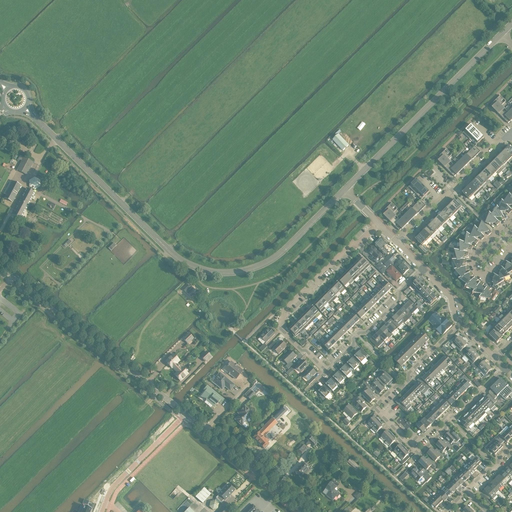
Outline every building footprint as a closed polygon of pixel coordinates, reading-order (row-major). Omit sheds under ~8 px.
[(500,96),(491,105),(493,108),(492,108),(493,108),(495,110),(500,105),(501,106),(503,104),(501,102),(503,100),(500,96)] [(500,105),(495,110),(497,112),(497,113),(497,112),(499,115),(502,112),(505,110),(502,107),(501,106),(500,105)] [(502,112),(499,115),(502,118),(508,124),(510,122),(511,122),(511,120),(511,119),(508,115),(509,114),(508,113),(507,112),(505,114),(502,112)] [(470,139),(477,132),(471,126),(463,133),(470,139)] [(476,146),(484,139),(477,132),(470,139),(476,146)] [(343,151),(349,146),(338,135),(333,140),(343,151)] [(469,153),(466,155),(472,161),(474,158),(481,152),(477,148),(475,146),(469,153)] [(446,150),(437,159),(439,161),(439,162),(441,164),(446,158),(448,159),(450,157),(447,155),(449,153),(446,150)] [(511,160),(511,158),(504,151),(504,150),(502,152),(502,153),(500,155),(504,158),(508,162),(509,163),(511,160)] [(504,158),(500,155),(500,154),(498,157),(496,159),(503,166),(508,162),(504,158)] [(464,157),(462,159),(468,165),(470,163),(472,161),(466,155),(464,157)] [(17,170),(27,175),(33,163),(24,158),(17,170)] [(446,158),(441,164),(443,166),(445,168),(448,165),(451,162),(449,160),(448,159),(446,158)] [(460,161),(458,164),(463,169),(465,167),(466,167),(467,165),(468,165),(462,159),(460,161)] [(502,172),(506,168),(503,166),(496,159),(493,163),(502,172)] [(498,175),(502,172),(493,163),(489,166),(496,173),(498,175)] [(448,165),(445,168),(449,171),(454,177),(456,175),(457,176),(457,175),(459,173),(459,174),(459,173),(454,168),(455,167),(454,166),(453,164),(450,167),(448,165)] [(455,167),(454,168),(459,173),(461,171),(463,169),(458,164),(456,166),(455,167)] [(493,177),(496,173),(489,166),(486,170),(493,177)] [(489,180),(493,177),(486,170),(482,173),(489,180)] [(485,184),(489,180),(482,173),(478,177),(485,184)] [(482,188),(485,184),(478,177),(475,181),(482,188)] [(415,193),(422,186),(416,180),(409,187),(415,193)] [(470,184),(471,185),(478,192),(479,193),(483,189),(482,188),(475,181),(473,182),(470,184)] [(4,199),(12,203),(21,186),(13,182),(4,199)] [(478,192),(471,185),(469,186),(466,188),(467,189),(474,196),(475,197),(479,193),(478,192)] [(422,200),(429,193),(422,186),(415,193),(422,200)] [(22,219),(35,194),(27,189),(13,215),(22,219)] [(469,200),(474,196),(467,189),(462,193),(463,193),(461,195),(465,200),(467,198),(469,200)] [(462,207),(464,205),(458,200),(456,201),(454,200),(452,202),(450,204),(458,212),(462,207)] [(504,203),(502,201),(501,200),(502,201),(499,210),(501,212),(502,215),(506,211),(509,214),(511,211),(511,210),(508,207),(507,206),(504,203)] [(415,206),(412,209),(417,215),(421,212),(426,206),(422,203),(420,201),(415,206)] [(408,202),(400,210),(402,212),(410,204),(408,202)] [(392,204),(383,213),(385,215),(384,216),(386,218),(392,212),(393,214),(395,211),(393,209),(395,207),(392,204)] [(458,212),(450,204),(448,206),(446,208),(454,216),(458,212)] [(499,210),(497,207),(497,206),(497,208),(492,216),(494,218),(496,219),(499,217),(502,221),(505,219),(502,215),(501,212),(499,210)] [(454,216),(446,208),(444,210),(442,212),(442,213),(449,220),(450,220),(454,216)] [(410,211),(407,214),(413,219),(415,217),(417,215),(412,209),(410,211)] [(392,212),(386,218),(388,220),(391,222),(394,219),(396,217),(394,215),(393,214),(392,212)] [(446,223),(449,220),(442,213),(439,216),(446,223)] [(492,216),(490,213),(489,213),(490,214),(487,222),(486,221),(490,226),(490,225),(489,225),(492,224),(494,223),(497,226),(500,223),(496,219),(494,218),(492,216)] [(405,216),(403,218),(409,223),(411,221),(413,219),(407,214),(405,216)] [(442,227),(446,223),(439,216),(435,220),(442,227)] [(400,221),(399,222),(405,228),(407,226),(407,225),(409,223),(409,224),(409,223),(403,218),(401,220),(400,221)] [(394,219),(391,222),(394,226),(400,231),(401,230),(402,229),(402,230),(403,230),(402,230),(404,228),(405,228),(399,222),(400,221),(400,220),(398,219),(396,221),(394,219)] [(435,220),(432,224),(439,231),(441,233),(445,230),(442,227),(435,220)] [(489,236),(492,233),(481,222),(482,223),(479,231),(481,234),(482,235),(486,232),(489,236)] [(435,234),(439,231),(432,224),(428,227),(435,234)] [(479,231),(475,227),(474,226),(474,227),(475,228),(471,237),(474,239),(474,238),(476,240),(479,237),(482,240),(485,238),(482,235),(481,234),(479,231)] [(431,238),(435,234),(428,227),(426,229),(424,231),(431,238)] [(427,242),(431,238),(424,231),(422,233),(419,235),(420,235),(427,242)] [(471,237),(467,234),(466,233),(467,234),(465,244),(468,245),(470,246),(473,242),(476,245),(479,242),(476,240),(474,238),(474,239),(471,237)] [(425,244),(427,242),(420,235),(415,239),(418,242),(420,244),(421,245),(419,247),(425,254),(428,251),(425,244)] [(382,241),(376,247),(385,256),(391,251),(382,241)] [(465,244),(460,241),(459,241),(460,242),(460,251),(460,252),(464,252),(466,252),(467,249),(471,250),(473,247),(470,246),(468,245),(465,244)] [(384,258),(373,247),(367,253),(378,264),(384,258)] [(460,251),(454,251),(453,250),(453,251),(455,251),(457,260),(461,260),(463,260),(463,256),(468,257),(469,253),(466,252),(464,252),(460,252),(460,251)] [(389,261),(388,262),(391,265),(392,264),(393,266),(397,262),(395,261),(396,260),(393,257),(389,261)] [(370,266),(368,264),(362,258),(358,262),(366,270),(370,266)] [(401,260),(395,266),(404,276),(410,270),(401,260)] [(461,269),(462,268),(462,264),(467,264),(467,260),(463,260),(461,260),(457,260),(451,261),(453,261),(457,269),(457,270),(461,269)] [(511,265),(510,264),(509,263),(505,261),(503,265),(507,267),(505,271),(506,272),(509,274),(511,272),(511,265),(511,266),(511,265)] [(362,273),(366,270),(358,262),(354,266),(362,273)] [(358,277),(362,273),(354,266),(350,269),(358,277)] [(393,266),(387,272),(397,282),(403,277),(393,266)] [(464,276),(466,275),(465,271),(469,270),(468,266),(462,268),(461,269),(457,270),(457,269),(453,271),(454,271),(455,271),(461,278),(464,276)] [(506,272),(505,271),(501,267),(498,269),(501,273),(497,277),(500,278),(499,278),(502,280),(510,277),(511,278),(511,277),(509,274),(506,272)] [(354,281),(358,277),(350,269),(346,273),(354,281)] [(470,283),(471,282),(469,278),(473,276),(471,272),(466,275),(464,276),(461,278),(458,280),(460,279),(467,285),(470,283)] [(350,285),(354,281),(346,273),(343,277),(349,283),(350,285)] [(497,290),(499,288),(498,287),(497,286),(504,281),(506,282),(502,280),(499,278),(500,278),(497,277),(493,274),(491,277),(495,279),(493,281),(494,284),(493,284),(494,285),(492,287),(497,290)] [(345,287),(349,283),(343,277),(339,281),(345,287)] [(388,292),(392,288),(386,282),(381,277),(378,279),(383,284),(382,286),(388,292)] [(477,288),(478,286),(475,283),(478,280),(476,277),(471,282),(470,283),(467,285),(464,288),(465,288),(466,287),(475,291),(477,288)] [(416,289),(422,283),(418,279),(410,287),(414,291),(416,289)] [(341,294),(345,290),(337,282),(333,286),(339,292),(340,292),(341,294)] [(484,292),(485,290),(481,288),(484,284),(481,282),(478,286),(477,288),(475,291),(472,294),(472,295),(473,293),(482,295),(484,292)] [(419,293),(426,287),(422,283),(416,289),(419,293)] [(190,285),(184,291),(191,298),(197,292),(190,285)] [(336,296),(339,292),(333,286),(330,290),(336,296)] [(384,296),(388,292),(382,286),(378,290),(384,296)] [(421,299),(422,298),(429,291),(426,287),(419,293),(418,295),(421,299)] [(480,298),(489,300),(488,300),(488,301),(492,296),(491,296),(491,297),(490,294),(489,292),(491,289),(488,287),(485,290),(484,292),(482,295),(479,299),(480,298)] [(337,298),(336,296),(330,290),(326,294),(333,302),(337,298)] [(380,300),(384,296),(378,290),(374,293),(380,300)] [(497,295),(497,296),(499,293),(495,290),(493,293),(495,294),(491,300),(493,301),(497,295)] [(426,302),(427,301),(433,295),(429,291),(422,298),(426,302)] [(376,304),(380,300),(374,293),(370,297),(376,304)] [(328,304),(330,305),(333,302),(326,294),(322,298),(328,304)] [(431,305),(437,299),(433,295),(427,301),(431,305)] [(373,307),(376,304),(370,297),(366,301),(373,307)] [(324,308),(324,307),(328,304),(322,298),(318,301),(324,308)] [(326,309),(324,307),(324,308),(318,301),(314,305),(322,313),(326,309)] [(369,311),(373,307),(366,301),(362,305),(369,311)] [(418,309),(414,305),(410,301),(407,303),(408,304),(404,307),(413,316),(412,315),(418,309)] [(365,315),(369,311),(362,305),(359,309),(365,315)] [(317,318),(321,315),(313,307),(309,311),(316,318),(317,318)] [(409,320),(413,316),(404,307),(400,311),(409,320)] [(361,319),(365,315),(359,309),(355,312),(361,319)] [(305,314),(313,322),(316,318),(309,311),(305,314)] [(405,324),(409,320),(400,311),(396,315),(405,324)] [(443,318),(442,319),(436,313),(428,320),(429,321),(434,326),(433,327),(441,335),(442,334),(443,335),(452,326),(443,318)] [(301,318),(309,326),(313,322),(305,314),(301,318)] [(356,324),(360,320),(353,314),(349,318),(356,324)] [(405,324),(396,315),(393,318),(392,318),(390,320),(398,329),(404,323),(405,324)] [(510,329),(511,327),(511,324),(504,316),(500,320),(510,329)] [(297,322),(305,330),(309,326),(301,318),(297,322)] [(352,328),(356,324),(349,318),(346,321),(352,328)] [(392,334),(398,329),(390,320),(387,323),(388,323),(384,327),(393,336),(393,335),(392,334)] [(506,333),(510,329),(500,320),(497,323),(506,333)] [(348,332),(352,328),(346,321),(342,325),(348,332)] [(300,332),(301,333),(305,330),(297,322),(293,326),(300,332)] [(502,337),(506,333),(497,323),(493,327),(502,337)] [(344,335),(348,332),(342,325),(338,329),(344,335)] [(298,333),(300,332),(293,326),(289,330),(292,332),(291,333),(294,337),(299,334),(298,333)] [(389,339),(393,336),(384,327),(380,331),(389,339)] [(503,337),(502,337),(493,327),(489,331),(490,332),(488,334),(496,343),(497,343),(501,339),(503,337)] [(266,343),(275,335),(269,329),(260,337),(266,343)] [(340,339),(344,335),(338,329),(334,333),(340,339)] [(385,343),(389,339),(380,331),(377,334),(385,343)] [(336,343),(340,339),(334,333),(330,337),(336,343)] [(417,338),(427,349),(427,348),(429,348),(428,346),(426,343),(430,340),(423,333),(417,338)] [(187,344),(193,339),(189,334),(183,340),(187,344)] [(385,343),(377,334),(373,338),(373,337),(370,340),(378,348),(384,342),(385,343)] [(333,347),(336,343),(330,337),(326,340),(333,347)] [(457,348),(464,341),(460,337),(457,340),(456,339),(455,339),(454,339),(453,340),(452,341),(452,342),(452,343),(452,344),(457,348)] [(427,349),(417,338),(411,344),(418,351),(422,347),(424,350),(427,350),(427,349)] [(329,351),(333,347),(326,340),(322,344),(329,351)] [(279,355),(287,347),(281,341),(277,345),(274,342),(268,348),(272,351),(273,349),(279,355)] [(461,355),(466,350),(464,348),(468,345),(464,341),(457,348),(460,352),(459,353),(461,355)] [(415,354),(418,351),(411,344),(406,349),(416,359),(418,359),(417,357),(415,354)] [(355,357),(361,363),(362,364),(366,359),(365,358),(368,355),(362,349),(359,352),(355,357)] [(415,360),(416,359),(406,349),(400,355),(407,362),(410,358),(413,361),(415,361),(415,360)] [(466,350),(461,355),(463,357),(462,359),(466,363),(468,360),(469,360),(476,353),(472,350),(469,353),(466,350)] [(291,362),(296,357),(291,351),(282,359),(288,365),(286,367),(288,370),(293,365),(291,362)] [(205,362),(211,357),(206,352),(201,358),(205,362)] [(473,368),(478,363),(476,360),(480,357),(476,353),(469,360),(472,364),(471,365),(473,368)] [(175,371),(179,366),(177,364),(180,361),(173,355),(165,362),(172,369),(173,369),(175,371)] [(404,365),(407,362),(400,355),(394,360),(401,367),(404,371),(405,370),(406,370),(406,368),(404,365)] [(361,363),(355,357),(355,356),(352,359),(352,360),(348,364),(355,371),(359,366),(358,365),(361,363)] [(442,360),(448,367),(452,363),(446,356),(442,360)] [(444,370),(448,367),(442,360),(438,364),(444,370)] [(301,373),(309,366),(304,361),(299,366),(297,363),(292,368),(294,371),(296,368),(301,373)] [(237,366),(235,364),(234,365),(231,362),(227,367),(225,370),(228,373),(227,374),(230,376),(230,375),(236,380),(242,372),(237,367),(237,366)] [(481,373),(488,366),(484,362),(481,365),(478,363),(473,368),(476,370),(477,369),(481,373)] [(341,371),(347,378),(352,373),(354,375),(356,373),(355,371),(348,364),(347,363),(344,366),(345,367),(341,371)] [(440,374),(444,370),(438,364),(434,368),(440,374)] [(179,366),(175,371),(177,373),(174,375),(181,382),(188,375),(182,368),(182,369),(179,366)] [(488,373),(489,373),(492,370),(488,366),(481,373),(485,377),(486,377),(486,378),(487,378),(487,377),(488,377),(489,376),(489,375),(489,374),(489,373),(488,373)] [(313,377),(316,373),(311,368),(304,376),(308,381),(307,383),(309,385),(315,380),(313,377)] [(437,378),(440,374),(434,368),(430,372),(437,378)] [(349,380),(347,378),(341,371),(340,370),(337,373),(338,374),(334,378),(339,384),(340,385),(345,380),(347,382),(349,380)] [(393,380),(386,374),(384,371),(377,379),(384,387),(386,385),(387,386),(389,384),(390,385),(392,383),(391,382),(393,380)] [(433,382),(437,378),(430,372),(426,375),(433,382)] [(231,389),(234,386),(229,381),(226,378),(226,379),(220,374),(213,383),(215,385),(216,385),(222,390),(225,387),(226,388),(228,386),(231,389)] [(429,386),(433,382),(426,375),(422,379),(429,386)] [(461,384),(467,390),(471,386),(469,384),(471,382),(465,376),(462,378),(464,380),(461,384)] [(339,384),(334,378),(333,377),(330,380),(331,381),(326,385),(332,391),(333,392),(338,387),(337,386),(339,384)] [(418,381),(419,382),(415,386),(422,393),(423,394),(424,395),(430,389),(420,379),(418,381)] [(489,394),(487,396),(490,400),(492,402),(495,399),(497,397),(507,387),(506,386),(507,385),(501,379),(490,389),(491,390),(489,392),(489,394)] [(385,390),(377,382),(376,380),(375,380),(372,383),(372,384),(374,385),(372,387),(370,386),(368,388),(373,393),(375,391),(379,395),(385,390)] [(332,391),(326,385),(326,384),(323,387),(324,388),(319,392),(320,393),(319,395),(323,402),(331,394),(330,393),(332,391)] [(463,394),(467,390),(461,384),(457,387),(463,394)] [(418,397),(422,393),(415,386),(411,390),(418,397)] [(507,387),(497,397),(501,401),(503,399),(505,400),(509,396),(511,398),(511,397),(511,392),(511,393),(510,391),(511,390),(508,386),(507,387)] [(221,404),(224,400),(207,387),(204,390),(205,392),(203,394),(206,396),(204,399),(205,400),(206,401),(214,407),(215,405),(216,406),(219,403),(221,404)] [(373,393),(368,388),(368,387),(365,389),(367,392),(363,396),(370,404),(375,399),(371,395),(373,393)] [(459,398),(463,394),(457,387),(453,391),(459,398)] [(414,400),(418,397),(411,390),(407,394),(414,400)] [(455,402),(459,398),(453,391),(449,395),(455,402)] [(247,397),(250,401),(255,396),(252,392),(247,397)] [(410,404),(414,400),(407,394),(404,398),(410,404)] [(451,405),(455,402),(449,395),(445,399),(451,405)] [(482,400),(481,401),(489,408),(488,408),(490,410),(494,406),(493,405),(494,404),(492,402),(491,403),(489,401),(490,400),(487,396),(486,397),(485,397),(482,400)] [(361,413),(367,408),(363,404),(365,402),(360,397),(356,401),(358,403),(355,406),(361,413)] [(410,404),(404,398),(400,402),(402,404),(400,406),(406,412),(408,410),(412,406),(410,404)] [(444,401),(440,405),(446,410),(450,407),(444,401)] [(480,402),(478,405),(481,408),(485,412),(488,408),(489,408),(481,401),(480,402)] [(358,413),(353,408),(349,405),(346,408),(347,409),(344,411),(349,417),(344,422),(348,426),(351,423),(349,422),(358,413)] [(440,405),(437,408),(442,414),(446,410),(440,405)] [(475,408),(474,409),(482,417),(486,413),(485,412),(481,408),(478,405),(475,408)] [(252,413),(247,408),(245,406),(239,412),(240,412),(239,413),(239,414),(240,415),(235,420),(242,427),(243,426),(245,428),(247,428),(248,427),(248,425),(246,423),(247,422),(245,420),(252,413)] [(437,408),(433,412),(439,418),(442,414),(437,408)] [(473,410),(470,412),(477,420),(478,421),(480,423),(484,419),(482,417),(474,409),(473,410)] [(433,412),(429,416),(435,422),(439,418),(433,412)] [(467,415),(466,416),(467,417),(473,423),(474,425),(478,421),(477,420),(470,412),(467,415)] [(429,416),(425,420),(431,426),(435,422),(429,416)] [(371,429),(379,422),(377,420),(378,420),(376,418),(375,419),(374,418),(373,419),(370,417),(363,423),(366,426),(367,425),(371,429)] [(467,429),(473,423),(467,417),(466,418),(465,417),(462,420),(463,421),(461,423),(467,429)] [(272,419),(263,428),(260,432),(254,438),(261,446),(264,449),(269,444),(267,443),(269,441),(264,436),(267,432),(276,423),(272,419)] [(420,422),(416,425),(420,429),(423,433),(426,429),(427,430),(431,426),(425,420),(425,419),(421,423),(420,422)] [(378,436),(384,431),(382,428),(383,427),(382,426),(383,425),(381,423),(381,424),(379,422),(371,429),(378,436)] [(499,434),(497,436),(503,443),(505,441),(507,443),(511,439),(505,432),(503,430),(499,434)] [(385,443),(392,436),(390,434),(391,433),(389,431),(388,433),(387,432),(386,433),(384,431),(378,436),(385,443)] [(281,438),(284,441),(290,435),(287,432),(281,438)] [(456,444),(461,439),(454,433),(452,435),(449,433),(444,438),(451,445),(452,443),(453,444),(456,444)] [(311,436),(307,439),(308,441),(314,446),(318,442),(312,437),(311,436)] [(391,450),(397,444),(395,442),(396,441),(395,440),(396,439),(394,437),(392,436),(385,443),(391,450)] [(501,445),(503,443),(497,436),(491,442),(499,451),(503,447),(501,445)] [(443,443),(441,441),(436,446),(443,452),(446,449),(448,452),(452,448),(445,441),(443,443)] [(495,455),(499,451),(491,442),(485,448),(491,455),(493,453),(495,455)] [(398,457),(405,450),(403,448),(404,447),(402,445),(401,446),(400,445),(399,446),(397,444),(391,450),(390,451),(392,454),(393,452),(398,457)] [(304,445),(298,450),(302,454),(307,448),(304,445)] [(408,456),(409,455),(408,454),(409,453),(407,451),(405,450),(398,457),(402,461),(400,463),(403,465),(410,458),(408,456)] [(435,452),(432,450),(427,454),(435,462),(440,458),(442,460),(444,457),(437,450),(435,452)] [(478,470),(480,468),(478,466),(481,463),(475,457),(471,461),(477,467),(477,468),(478,470)] [(426,461),(424,458),(419,463),(427,470),(431,466),(434,469),(436,466),(429,459),(426,461)] [(360,467),(351,460),(348,463),(357,470),(360,467)] [(474,470),(477,468),(477,467),(471,461),(467,465),(468,466),(468,465),(474,471),(474,470)] [(299,470),(296,473),(302,479),(311,471),(308,468),(310,466),(307,463),(305,465),(304,464),(302,467),(301,467),(298,469),(299,470)] [(475,472),(474,470),(474,471),(468,465),(468,466),(465,469),(471,476),(470,477),(472,479),(473,477),(471,475),(475,472)] [(431,478),(426,472),(421,468),(419,471),(416,468),(410,474),(418,482),(424,476),(428,481),(431,478)] [(467,479),(470,477),(471,476),(465,469),(461,473),(467,479)] [(509,484),(511,480),(504,472),(500,475),(507,482),(509,484)] [(464,483),(467,479),(461,473),(457,477),(463,483),(462,484),(464,486),(466,485),(464,483)] [(503,486),(507,482),(500,475),(496,479),(503,486)] [(460,487),(462,484),(463,483),(457,477),(453,480),(460,487)] [(499,490),(503,486),(496,479),(492,483),(499,490)] [(326,496),(333,502),(336,497),(338,498),(340,495),(340,494),(339,493),(338,493),(338,494),(335,491),(339,485),(333,480),(326,489),(330,492),(326,496)] [(456,490),(460,487),(453,480),(449,484),(456,491),(455,492),(457,494),(458,492),(456,490)] [(495,494),(496,493),(499,490),(492,483),(488,487),(495,494)] [(452,494),(455,492),(456,491),(449,484),(446,488),(452,494)] [(219,495),(216,498),(221,503),(224,500),(225,501),(235,491),(228,485),(224,489),(222,490),(222,491),(218,495),(219,495)] [(497,496),(495,494),(488,487),(484,491),(493,500),(497,496)] [(210,494),(204,488),(196,497),(202,503),(210,494)] [(389,498),(392,495),(392,494),(390,492),(391,492),(386,488),(383,492),(388,495),(387,497),(386,496),(382,500),(385,503),(389,499),(389,498)] [(449,497),(452,494),(446,488),(442,492),(448,498),(447,499),(449,501),(451,500),(449,497)] [(353,496),(358,500),(364,494),(359,490),(353,496)] [(444,502),(447,499),(448,498),(442,492),(438,495),(443,501),(444,502)] [(443,501),(438,495),(438,494),(434,498),(440,504),(439,505),(441,507),(442,506),(440,504),(443,501)] [(436,508),(439,505),(440,504),(434,498),(430,502),(426,498),(424,500),(428,505),(430,503),(436,508)] [(216,501),(211,502),(210,507),(213,511),(218,509),(219,504),(216,501)]
